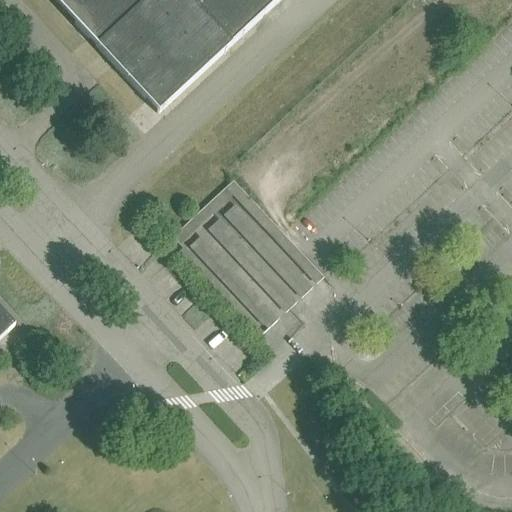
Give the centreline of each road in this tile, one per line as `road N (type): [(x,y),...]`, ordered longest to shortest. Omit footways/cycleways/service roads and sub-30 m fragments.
road 1 (unknown): [(352,300),(311,321),(360,352),(398,351),(511,242)]
road 2 (unknown): [(352,300),(324,259),(329,231),(430,130)]
road 3 (unknown): [(352,300),(479,185)]
